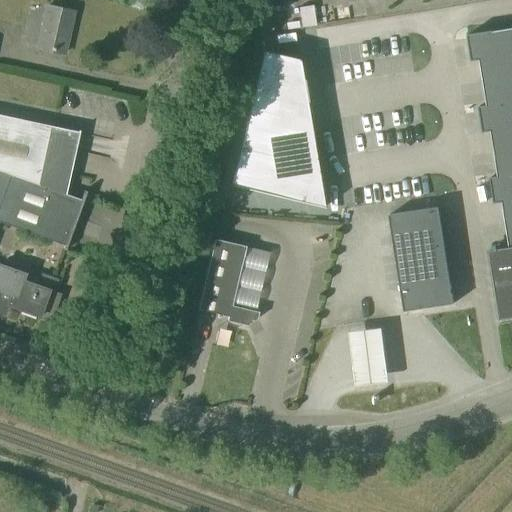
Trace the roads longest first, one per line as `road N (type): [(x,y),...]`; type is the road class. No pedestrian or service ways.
road 1 (unclassified): [(102,401),(224,438),(311,443),(388,438),(511,406)]
road 2 (unclassified): [(102,401),(196,0)]
